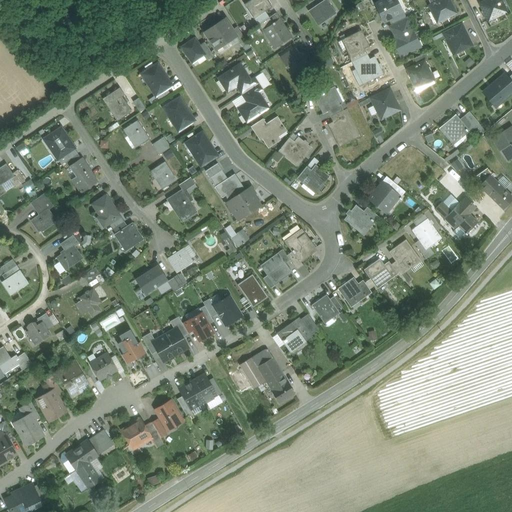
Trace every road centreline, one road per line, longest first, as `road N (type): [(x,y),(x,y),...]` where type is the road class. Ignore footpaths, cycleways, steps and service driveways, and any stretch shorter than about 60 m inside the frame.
road 1 (secondary): [(511,227),(402,345),(139,511)]
road 2 (residential): [(327,221),(239,157),(161,41)]
road 3 (residential): [(65,105),(140,214),(172,244)]
road 4 (residential): [(0,486),(84,417),(128,399)]
road 5 (residential): [(0,229),(26,237),(46,271),(44,293),(0,330)]
road 6 (residential): [(337,243),(332,273),(253,325)]
